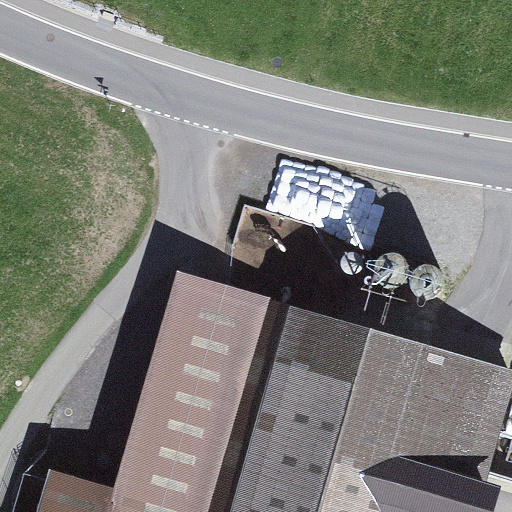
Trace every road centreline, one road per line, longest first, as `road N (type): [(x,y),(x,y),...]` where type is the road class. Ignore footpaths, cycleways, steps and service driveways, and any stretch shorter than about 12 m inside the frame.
road 1 (tertiary): [(511,164),(200,100),(0,27)]
road 2 (track): [(200,100),(176,230),(143,284),(56,373),(0,469)]
